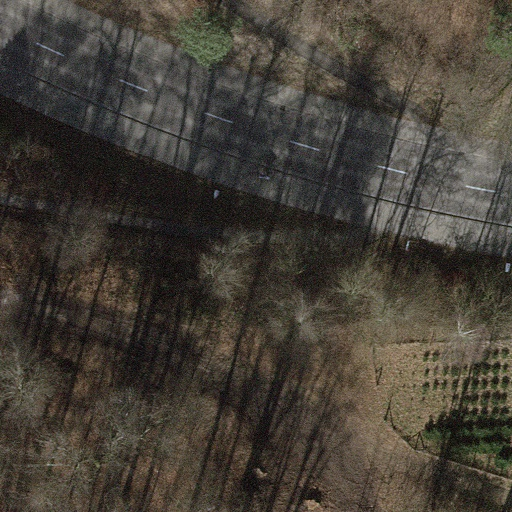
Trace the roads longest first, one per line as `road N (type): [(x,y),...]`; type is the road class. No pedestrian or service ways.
road 1 (tertiary): [(0,25),(231,122),(405,173),(511,194)]
road 2 (track): [(359,511),(315,428),(263,387),(153,338),(69,320),(0,317)]
